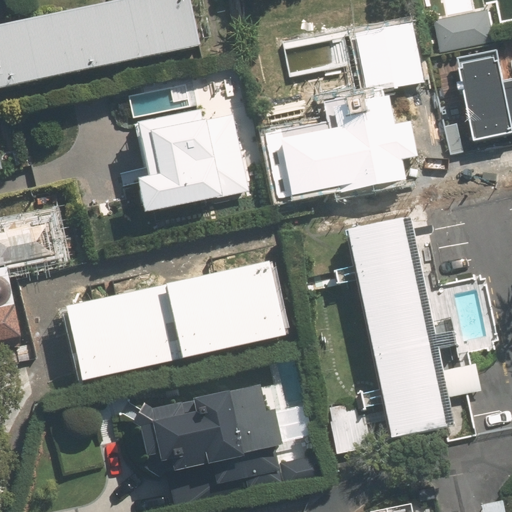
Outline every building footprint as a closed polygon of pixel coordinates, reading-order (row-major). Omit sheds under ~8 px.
[(116,0),(0,25),(0,88),(206,44),(196,0),(116,0)] [(493,6),(439,17),(445,49),(499,38),(493,6)] [(485,130),(511,124),(511,61),(509,46),(470,53),(485,130)] [(326,103),(342,189),(419,175),(402,88),(326,103)] [(137,115),(152,202),(251,186),(236,99),(137,115)] [(420,208),(365,219),(408,429),(463,418),(420,208)] [(56,261),(52,218),(43,219),(42,213),(5,216),(9,265),(56,261)] [(73,299),(89,374),(293,329),(277,254),(73,299)] [(137,419),(155,431),(158,447),(169,444),(171,453),(178,452),(181,465),(290,443),(282,403),(273,405),(268,378),(203,391),(206,403),(192,406),(189,394),(160,399),(153,395),(137,419)] [(362,398),(331,405),(342,452),(373,444),(362,398)]
